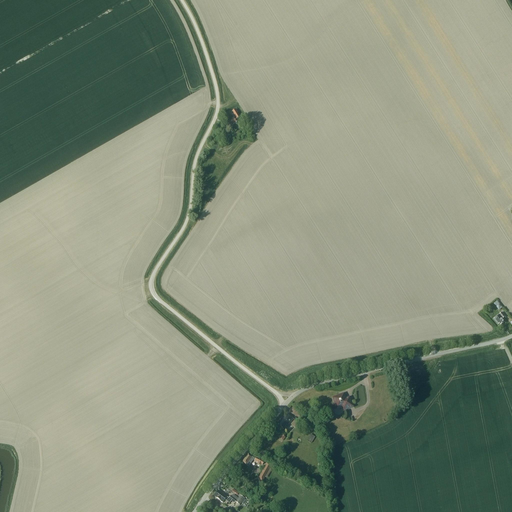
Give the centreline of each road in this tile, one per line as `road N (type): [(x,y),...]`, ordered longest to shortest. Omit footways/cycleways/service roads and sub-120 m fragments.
road 1 (unclassified): [(284,404),(151,287),(189,213),(195,165),(217,105),(180,0)]
road 2 (unclassified): [(284,404),(309,386),(511,336)]
road 3 (unclassified): [(194,511),(284,404)]
